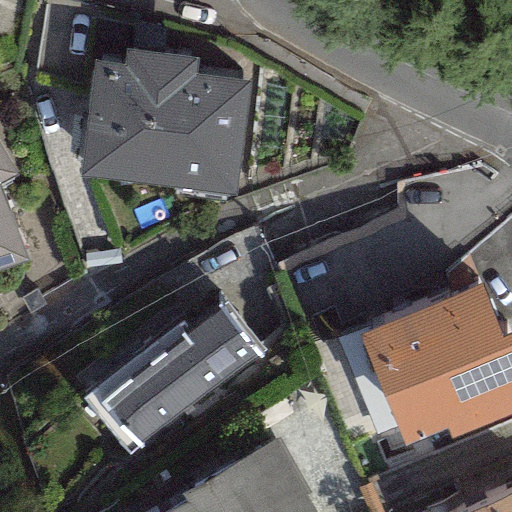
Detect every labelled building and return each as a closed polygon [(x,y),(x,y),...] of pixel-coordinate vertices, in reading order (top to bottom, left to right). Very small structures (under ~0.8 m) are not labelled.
[(116,50),(84,46),(68,156),(225,179),(241,65),(188,58),(191,38),(155,33),(119,27),(116,50)] [(0,122),(0,239),(34,223),(0,157),(0,148),(11,143),(0,122)] [(420,208),(351,220),(356,248),(425,236),(420,208)] [(217,279),(95,370),(137,425),(258,334),(217,279)] [(511,367),(482,279),(350,323),(390,442),(511,400),(511,367)] [(328,511),(283,433),(146,511),(328,511)] [(444,509),(436,511),(511,511),(511,482),(465,501),(444,509)]
